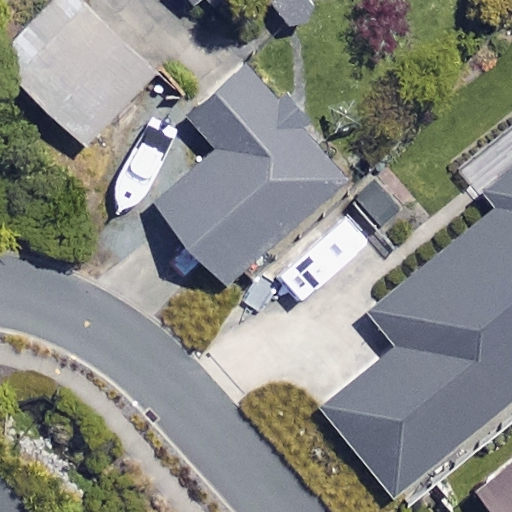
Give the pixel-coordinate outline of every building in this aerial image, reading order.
[(190,27),(163,0),(67,0),(2,64),(76,139),(190,27)] [(206,0),(207,1),(209,0),(267,0),(294,31),(329,0),(206,0)] [(344,172),(244,59),(184,111),(213,145),(150,200),(221,281),(344,172)] [(511,161),(488,181),(498,193),(358,308),(389,346),(317,405),(389,493),(511,391),(511,161)] [(511,511),(511,457),(471,496),(485,511),(511,511)]
